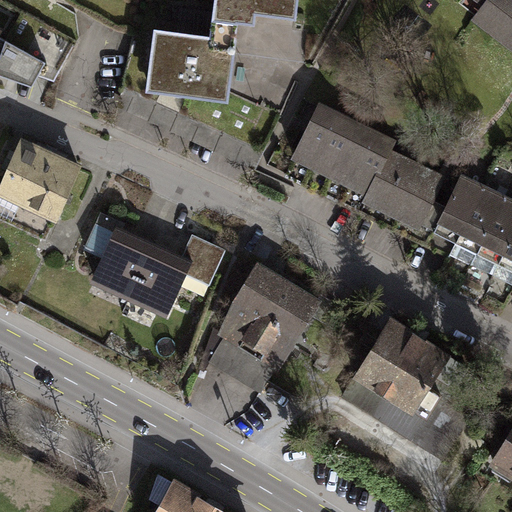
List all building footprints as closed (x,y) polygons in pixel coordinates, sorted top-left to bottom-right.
[(299,27),(302,0),(215,0),(214,19),(240,23),(299,27)] [(511,0),(489,0),(485,6),(474,21),(511,49),(511,0)] [(212,35),(159,28),(151,86),(230,96),(240,23),(214,19),(212,35)] [(350,119),(319,105),(293,158),(323,173),(350,119)] [(323,173),(347,184),(374,131),(350,119),(323,173)] [(396,142),(374,131),(347,184),(370,195),(393,148),(396,142)] [(28,145),(5,197),(57,220),(80,168),(28,145)] [(366,203),(394,216),(421,161),(393,148),(370,195),(366,203)] [(445,173),(421,161),(394,216),(418,228),(445,173)] [(485,179),(462,168),(431,229),(454,241),(485,179)] [(485,179),(454,241),(475,251),(507,191),(485,179)] [(511,192),(507,191),(475,251),(498,263),(511,233),(511,192)] [(155,244),(115,226),(93,277),(133,294),(155,244)] [(511,233),(498,263),(511,269),(511,233)] [(192,260),(155,244),(133,294),(170,310),(192,260)] [(314,302),(252,263),(209,330),(272,369),(314,302)] [(447,347),(389,315),(356,373),(414,406),(423,389),(447,347)] [(469,416),(423,389),(414,406),(356,373),(340,397),(443,459),(469,416)] [(511,420),(487,461),(511,476),(511,420)] [(227,511),(174,483),(158,511),(227,511)]
